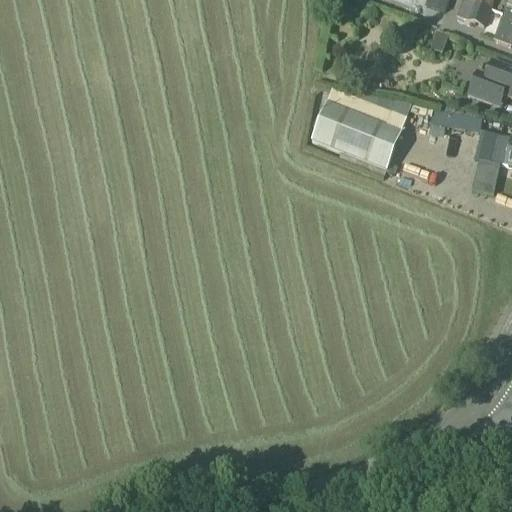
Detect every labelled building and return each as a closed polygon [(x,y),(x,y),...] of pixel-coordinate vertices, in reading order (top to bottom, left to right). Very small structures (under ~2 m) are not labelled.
[(428,0),(425,9),(443,16),(448,0),(428,0)] [(465,0),(464,2),(491,12),(495,0),(465,0)] [(457,21),(484,31),(491,12),(464,2),(457,21)] [(511,17),(505,15),(494,45),(510,51),(511,48),(511,17)] [(441,58),(447,40),(436,36),(430,54),(441,58)] [(477,78),(468,100),(491,108),(495,97),(511,103),(511,74),(492,67),(487,81),(477,78)] [(329,96),(308,149),(384,179),(405,126),(329,96)] [(511,143),(499,140),(492,167),(511,171),(511,143)]
